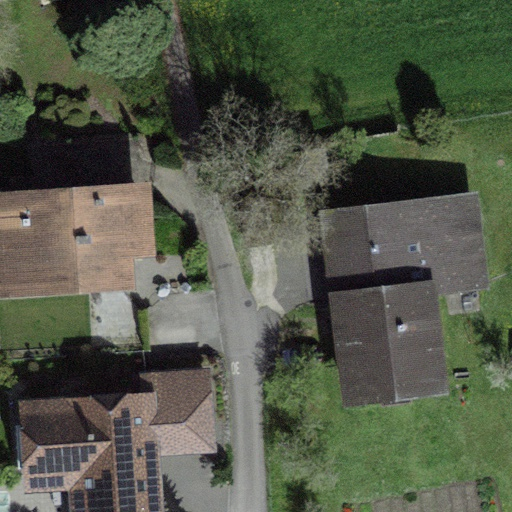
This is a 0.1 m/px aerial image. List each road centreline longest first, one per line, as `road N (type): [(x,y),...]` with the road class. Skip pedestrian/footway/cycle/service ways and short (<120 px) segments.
road 1 (residential): [(246,511),(232,332),(199,171)]
road 2 (track): [(162,0),(199,171)]
